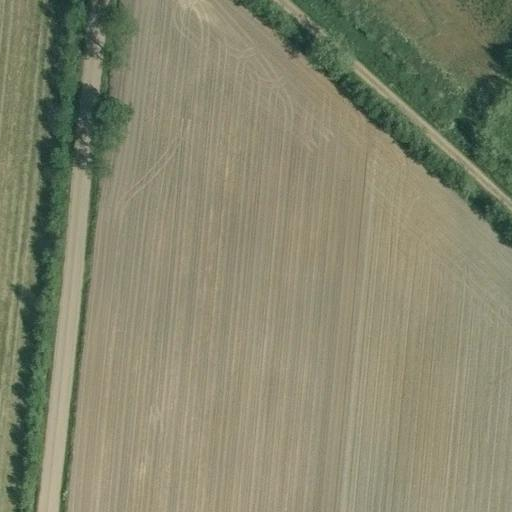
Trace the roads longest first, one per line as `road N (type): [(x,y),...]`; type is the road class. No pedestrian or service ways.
road 1 (track): [(98,0),(51,511)]
road 2 (track): [(280,0),(511,211)]
